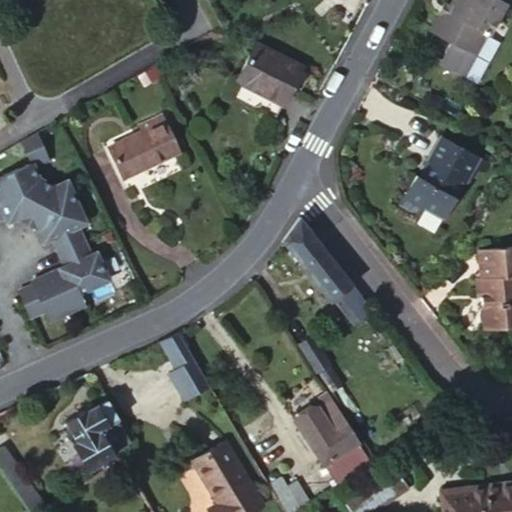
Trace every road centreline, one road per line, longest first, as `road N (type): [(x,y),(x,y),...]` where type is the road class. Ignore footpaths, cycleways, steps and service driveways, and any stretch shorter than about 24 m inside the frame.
road 1 (residential): [(0,390),(191,305),(262,237),(294,173)]
road 2 (residential): [(294,173),(455,387),(511,395)]
road 3 (residential): [(294,173),(390,0)]
